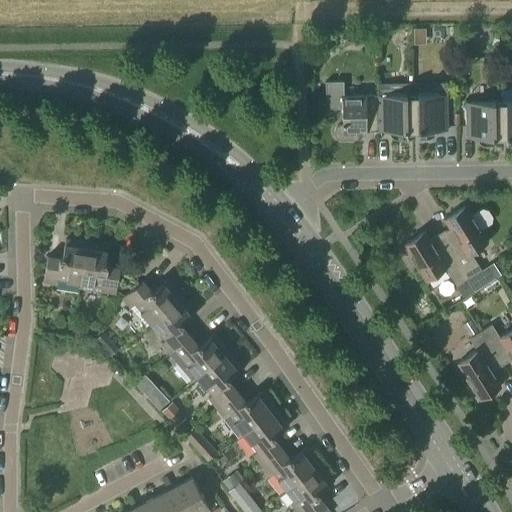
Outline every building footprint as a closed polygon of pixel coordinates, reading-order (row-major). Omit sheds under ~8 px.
[(362,31),(354,31),(350,35),(350,40),(353,42),(362,42),(365,39),(365,34),(362,31)] [(447,133),(446,80),(411,81),(412,134),(417,133),(417,142),(419,142),(428,141),(430,141),(431,141),(432,140),(433,139),(434,138),(434,137),(435,135),(435,134),(435,133),(447,133)] [(377,134),(389,134),(389,135),(389,136),(390,137),(390,138),(391,140),(392,141),(394,141),(395,142),(396,142),(405,142),(407,142),(407,134),(412,134),(411,81),(376,81),(377,90),(376,90),(377,99),(377,134)] [(360,135),(377,134),(377,99),(343,99),(343,84),(325,85),(325,112),(342,112),(342,127),(337,128),(334,133),(335,140),(340,143),(360,143),(360,135)] [(511,103),(499,104),(499,140),(505,140),(505,148),(506,148),(511,147),(511,103)] [(465,140),(476,140),(476,141),(477,143),(477,144),(478,145),(479,146),(480,147),(482,148),(483,148),(493,148),(494,148),(494,140),(499,140),(499,104),(464,105),(465,140)] [(446,239),(442,242),(466,281),(467,280),(474,290),(475,291),(481,288),(491,281),(487,274),(481,278),(478,273),(480,272),(470,255),(486,244),(478,231),(490,224),(491,219),(487,213),(482,211),(470,218),(463,208),(443,220),(449,230),(445,232),(444,236),(446,239)] [(466,281),(442,242),(438,244),(436,241),(432,240),(429,243),(423,233),(402,246),(425,282),(445,270),(462,297),(474,290),(467,280),(466,281)] [(61,257),(62,257),(59,260),(47,258),(43,283),(56,286),(56,281),(80,285),(86,244),(64,241),(61,257)] [(86,244),(80,285),(79,289),(114,295),(119,270),(107,268),(104,264),(105,257),(106,257),(107,248),(86,244)] [(133,307),(149,325),(180,298),(165,282),(154,292),(149,291),(141,283),(122,300),(130,310),(133,307)] [(180,298),(149,325),(164,342),(161,345),(169,354),(188,337),(181,329),(181,325),(194,314),(180,298)] [(500,367),(479,334),(473,323),(464,328),(471,338),(469,339),(476,352),(457,364),(479,400),(500,388),(491,373),(500,367)] [(90,329),(74,326),(73,336),(88,338),(90,329)] [(511,329),(498,339),(491,327),(479,334),(500,367),(511,360),(511,362),(511,329)] [(188,337),(169,354),(177,364),(181,361),(196,379),(227,353),(212,336),(201,346),(196,346),(188,337)] [(227,353),(196,379),(211,396),(208,399),(215,409),(235,393),(229,384),(229,379),(241,369),(227,353)] [(235,393),(215,409),(224,419),(228,416),(242,435),(273,411),(260,393),(247,403),(243,402),(235,393)] [(186,419),(172,403),(162,412),(175,428),(186,419)] [(273,411),(242,435),(256,453),(252,457),(259,465),(280,450),(274,441),(274,436),(286,427),(273,411)] [(185,438),(207,462),(217,453),(195,429),(185,438)] [(280,450),(259,465),(267,476),(271,473),(285,491),(317,467),(305,450),(292,460),(287,459),(280,450)] [(317,467),(285,491),(294,503),(291,505),(296,511),(327,511),(317,497),(318,493),(330,484),(317,467)] [(239,480),(233,472),(223,480),(229,488),(239,480)] [(191,479),(175,488),(187,511),(205,511),(208,511),(191,479)] [(164,511),(187,511),(175,488),(157,497),(164,511)] [(164,511),(157,497),(137,508),(138,511),(164,511)]
